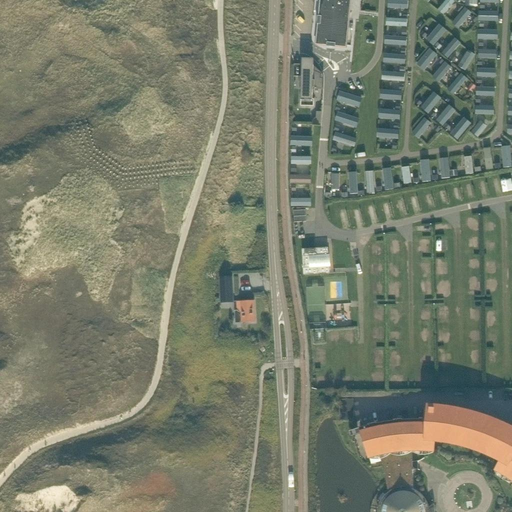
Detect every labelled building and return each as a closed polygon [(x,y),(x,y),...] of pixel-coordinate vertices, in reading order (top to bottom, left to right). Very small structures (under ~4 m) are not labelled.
[(320,0),(319,17),(323,17),(320,42),(331,43),(342,44),(344,23),(348,23),(350,7),(350,0),(320,0)] [(388,0),(388,8),(408,9),(407,0),(388,0)] [(453,0),(445,0),(438,9),(443,14),(454,1),(453,0)] [(465,7),(452,22),(458,27),(471,12),(465,7)] [(479,11),(479,20),(497,21),(498,11),(479,11)] [(407,26),(408,17),(386,15),(386,24),(407,26)] [(439,23),(426,39),(433,45),(446,29),(439,23)] [(498,37),(498,29),(478,28),(478,37),(498,37)] [(386,35),(385,44),(406,46),(407,37),(386,35)] [(454,38),(442,52),(448,57),(460,43),(454,38)] [(479,48),(478,57),(495,58),(496,49),(479,48)] [(430,49),(417,64),(424,69),(436,55),(430,49)] [(468,50),(458,65),(465,70),(475,55),(468,50)] [(404,64),(405,55),(384,53),(383,62),(404,64)] [(294,64),(294,76),(301,76),(301,89),(301,106),(314,106),(314,94),(313,94),(313,88),(323,88),(323,78),(321,78),(321,73),(313,70),(313,65),(313,63),(314,60),(314,59),(313,59),(311,59),(302,59),(302,64),(294,64)] [(445,61),(432,76),(439,81),(451,67),(445,61)] [(497,76),(497,68),(477,67),(477,75),(497,76)] [(383,71),(382,79),(404,81),(405,73),(383,71)] [(460,74),(448,89),(453,94),(466,78),(460,74)] [(476,86),(476,95),(494,96),(494,86),(476,86)] [(401,98),(402,89),(380,88),(380,96),(401,98)] [(340,92),(337,100),(358,107),(361,99),(340,92)] [(433,92),(421,107),(428,113),(440,98),(433,92)] [(449,105),(436,121),(442,125),(455,110),(449,105)] [(495,114),(495,105),(475,105),(475,113),(495,114)] [(380,109),(379,118),(399,119),(399,110),(380,109)] [(312,118),(312,124),(321,124),(321,110),(316,110),(315,115),(312,118)] [(338,112),(335,121),(356,127),(359,119),(338,112)] [(424,117),(411,132),(418,138),(431,123),(424,117)] [(464,117),(450,133),(457,139),(471,123),(464,117)] [(480,121),(472,131),(478,136),(486,126),(480,121)] [(398,138),(398,129),(377,127),(377,136),(398,138)] [(336,133),(333,140),(353,146),(355,139),(336,133)] [(311,137),(292,136),(291,144),(311,145),(311,137)] [(501,146),(504,167),(511,167),(509,145),(501,146)] [(483,148),(484,170),(493,169),(491,148),(483,148)] [(464,156),(466,174),(473,173),(471,156),(464,156)] [(439,158),(441,178),(449,177),(447,157),(439,158)] [(420,161),(422,182),(430,181),(428,160),(420,161)] [(402,167),(404,182),(411,182),(409,166),(402,167)] [(382,168),(385,190),(394,189),(391,167),(382,168)] [(372,171),(364,172),(366,191),(374,190),(372,171)] [(348,173),(350,194),(357,193),(356,173),(348,173)] [(310,175),(291,175),(290,184),(310,184),(310,175)] [(305,209),(293,210),(294,222),(306,221),(305,209)] [(326,248),(324,248),(302,249),(304,275),(330,273),(329,271),(329,268),(329,267),(328,267),(328,260),(327,254),(328,254),(328,252),(328,250),(328,248),(326,248)] [(232,277),(219,278),(221,302),(234,301),(232,277)] [(238,312),(236,312),(237,322),(241,322),(242,323),(255,322),(254,313),(254,302),(254,301),(238,301),(238,302),(238,312)] [(439,406),(439,405),(427,404),(426,418),(424,418),(420,418),(420,420),(411,420),(402,421),(402,419),(398,419),(394,420),(394,421),(386,422),(385,422),(385,423),(377,424),(376,422),(372,423),(368,424),(369,426),(361,428),(360,428),(362,435),(363,435),(365,442),(364,442),(365,442),(367,449),(366,449),(367,450),(369,456),(369,457),(370,457),(379,454),(379,455),(389,494),(384,500),(380,506),(379,511),(434,511),(435,511),(435,510),(434,508),(434,505),(434,504),(429,507),(429,506),(428,505),(427,501),(425,498),(422,495),(420,492),(417,490),(413,489),(412,469),(413,469),(415,469),(416,469),(418,470),(418,469),(418,461),(415,462),(413,462),(412,462),(412,450),(417,450),(422,450),(423,451),(423,450),(425,450),(431,451),(433,451),(434,451),(434,450),(433,450),(434,443),(434,442),(434,441),(435,441),(435,437),(446,438),(446,442),(447,438),(458,441),(457,445),(458,445),(458,441),(469,444),(468,448),(469,448),(470,444),(481,448),(479,451),(480,451),(481,448),(491,452),(490,456),(492,452),(502,457),(495,470),(505,476),(511,480),(511,431),(503,427),(491,422),(478,417),(465,414),(451,411),(438,409),(438,406),(439,406)]
